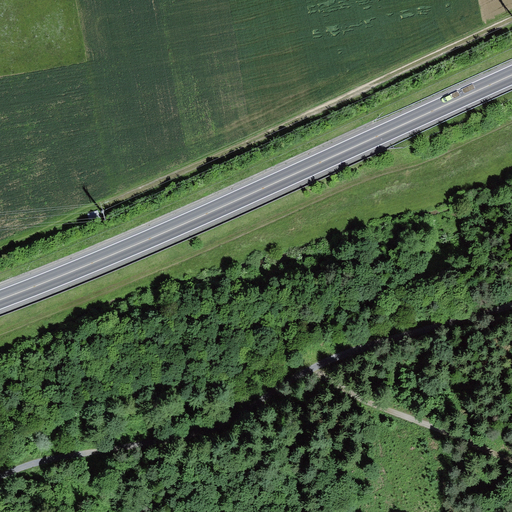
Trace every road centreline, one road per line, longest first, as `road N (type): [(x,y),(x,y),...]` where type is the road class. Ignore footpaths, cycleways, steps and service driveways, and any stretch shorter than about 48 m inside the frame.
road 1 (trunk): [(0,300),(511,76)]
road 2 (track): [(511,306),(363,347),(308,370),(208,433),(45,460),(0,476)]
road 3 (track): [(511,19),(90,212)]
road 4 (track): [(511,461),(370,406),(308,370)]
